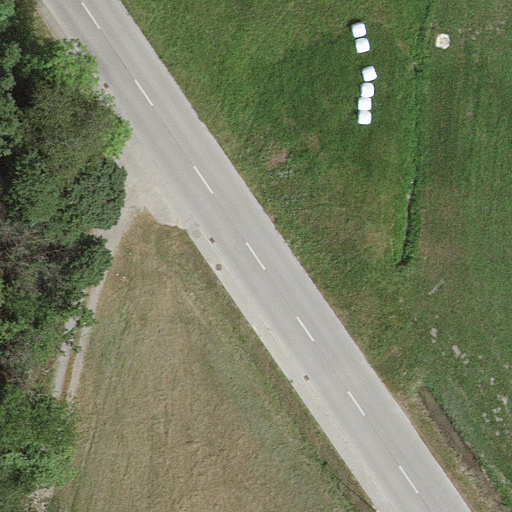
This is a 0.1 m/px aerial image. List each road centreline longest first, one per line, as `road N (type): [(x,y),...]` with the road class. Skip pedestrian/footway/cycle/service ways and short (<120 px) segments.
road 1 (unclassified): [(76,0),(427,511)]
road 2 (track): [(25,511),(95,263),(170,134)]
road 3 (track): [(116,217),(133,283),(133,325),(77,511)]
